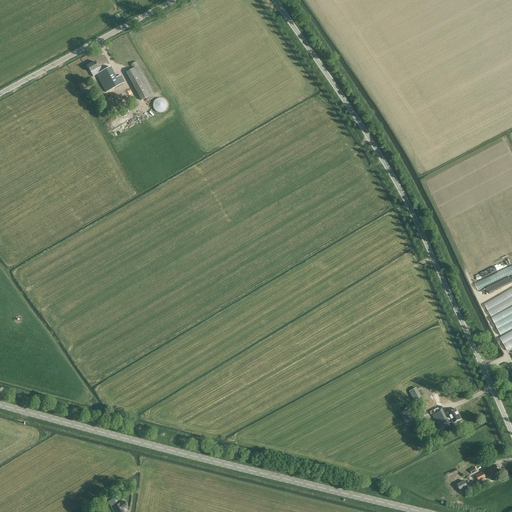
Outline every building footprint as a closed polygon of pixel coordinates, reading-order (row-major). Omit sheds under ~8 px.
[(125,72),(141,101),(154,94),(136,61),(131,64),(133,68),(125,72)] [(96,75),(106,93),(125,82),(121,75),(116,77),(110,67),(103,71),(100,66),(98,67),(95,62),(87,66),(91,72),(93,77),(96,75)] [(114,97),(119,106),(129,100),(124,92),(114,97)] [(153,111),(165,112),(165,99),(154,99),(153,111)] [(509,277),(486,288),(489,294),(511,283),(509,277)] [(409,392),(414,403),(422,398),(416,388),(409,392)] [(432,415),(438,427),(448,422),(448,421),(452,420),(453,423),(461,419),(456,409),(448,413),(450,416),(447,418),(442,410),(432,415)] [(424,420),(429,428),(433,425),(431,422),(428,423),(426,419),(424,420)] [(476,476),(479,481),(486,477),(485,477),(488,475),(489,476),(492,475),(493,476),(496,474),(496,473),(499,471),(496,465),(489,468),(489,469),(486,470),(486,471),(483,473),(483,472),(476,476)] [(464,480),(456,485),(460,492),(468,487),(464,480)] [(113,499),(108,502),(111,507),(116,503),(113,499)] [(126,508),(122,502),(120,503),(114,507),(117,511),(125,511),(124,509),(126,508)]
